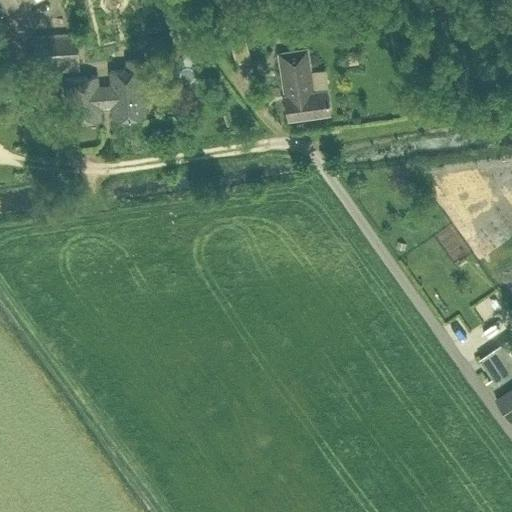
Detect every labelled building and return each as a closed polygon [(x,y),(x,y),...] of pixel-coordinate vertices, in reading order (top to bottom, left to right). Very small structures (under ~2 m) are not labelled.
[(260,0),(208,12),(212,30),(264,18),(260,0)] [(56,58),(77,57),(75,37),(34,40),(36,60),(56,58)] [(306,47),(277,51),(287,118),(329,112),(326,88),(312,90),(306,47)] [(109,70),(110,83),(97,85),(96,75),(64,77),(67,113),(99,110),(99,105),(111,104),(112,117),(144,114),(140,68),(139,58),(125,59),(125,69),(109,70)] [(511,412),(511,353),(511,352),(511,343),(509,339),(480,358),(494,379),(488,383),(509,415),(511,412)]
